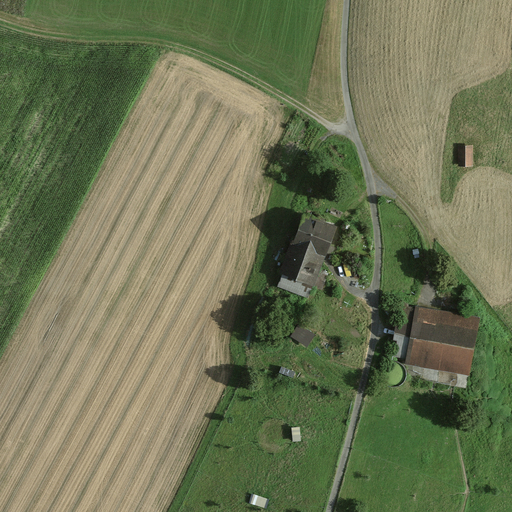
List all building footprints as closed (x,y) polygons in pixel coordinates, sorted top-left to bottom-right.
[(471,147),(458,147),(459,165),(472,165),(471,147)] [(333,226),(303,215),(280,276),(310,287),(333,226)] [(478,319),(413,310),(405,362),(470,372),(478,319)] [(298,322),(291,335),(309,344),(316,331),(298,322)] [(300,424),(293,425),(294,439),(302,438),(300,424)] [(265,506),(268,496),(254,492),(251,501),(265,506)]
